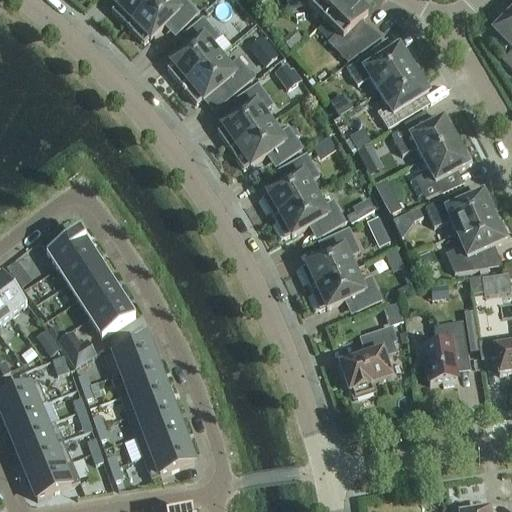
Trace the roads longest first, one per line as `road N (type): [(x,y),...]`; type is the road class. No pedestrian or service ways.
road 1 (tertiary): [(326,471),(269,313),(186,169),(79,47),(23,0)]
road 2 (residential): [(218,493),(217,449),(191,378),(157,307),(79,188),(0,252)]
road 3 (residential): [(326,471),(511,441)]
road 4 (residential): [(511,140),(448,27)]
